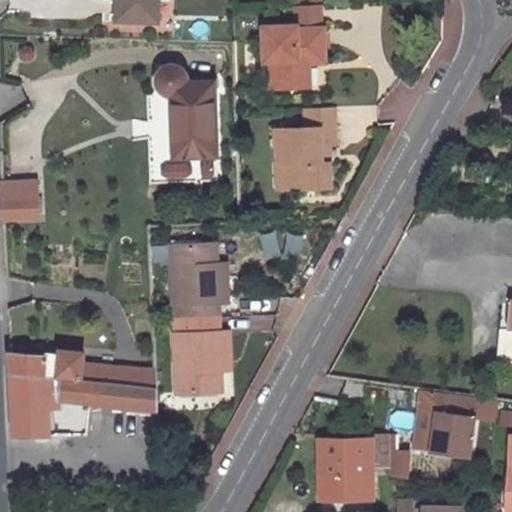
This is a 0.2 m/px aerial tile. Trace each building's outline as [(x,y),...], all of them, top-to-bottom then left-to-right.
[(117,0),(117,19),(157,20),(157,0),(117,0)] [(301,25),(268,27),(269,61),(276,60),(284,60),(285,89),(309,88),(308,63),(314,63),(329,62),(328,29),(301,30),(301,25)] [(285,89),(284,60),(276,60),(276,89),(285,89)] [(213,81),(185,82),(184,78),(183,74),(181,71),(173,67),(169,67),(165,68),(159,74),(158,78),(158,82),(159,86),(161,89),(164,92),(168,94),(172,94),(174,156),(216,155),(213,81)] [(338,106),(308,107),(308,127),(278,128),(279,146),(284,146),(285,164),(288,164),(289,188),(334,186),(333,161),(326,161),(325,144),(333,143),(339,143),(338,106)] [(333,161),(333,143),(325,144),(326,161),(333,161)] [(279,146),(281,188),(289,188),(288,164),(285,164),(284,146),(279,146)] [(36,196),(2,198),(3,219),(37,217),(36,196)] [(199,225),(184,225),(184,235),(200,234),(199,225)] [(215,241),(171,243),(174,303),(185,303),(185,318),(219,317),(219,302),(229,301),(227,271),(216,271),(216,264),(215,241)] [(185,303),(174,303),(175,318),(185,318),(185,303)] [(186,334),(175,335),(178,393),(222,391),(221,370),(221,362),(232,362),(230,332),(220,332),(219,317),(185,318),(186,334)] [(185,318),(175,318),(175,335),(186,334),(185,318)] [(10,351),(11,371),(114,383),(116,365),(83,361),(84,352),(61,349),(60,354),(49,352),(42,356),(10,351)] [(232,362),(221,362),(221,370),(232,369),(232,362)] [(116,365),(114,383),(156,387),(155,370),(116,365)] [(11,371),(14,434),(19,434),(50,434),(48,408),(60,407),(61,399),(146,409),(157,409),(156,387),(114,383),(11,371)] [(495,419),(498,400),(441,392),(438,413),(432,451),(469,457),(474,417),(495,419)] [(511,424),(511,408),(504,407),(501,422),(511,424)] [(158,436),(157,409),(146,409),(147,437),(158,436)] [(432,451),(438,413),(420,411),(414,449),(432,451)] [(369,440),(320,440),(321,496),(373,496),(373,466),(390,466),(390,451),(390,434),(369,434),(369,440)] [(158,436),(147,437),(148,453),(149,453),(158,453),(158,436)] [(390,466),(390,474),(405,477),(405,451),(390,451),(390,466)] [(158,453),(149,453),(151,474),(159,474),(158,453)] [(373,496),(321,496),(321,505),(372,505),(373,496)]
